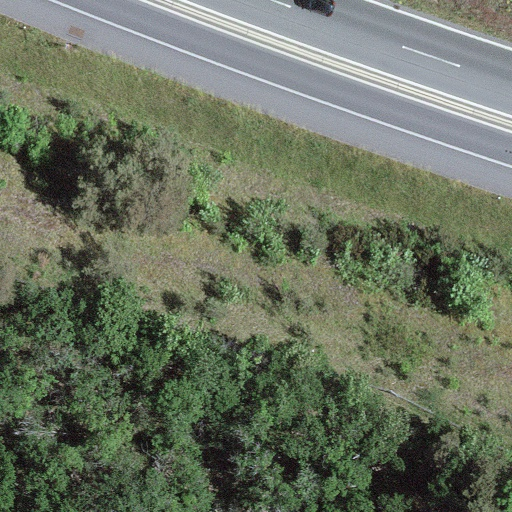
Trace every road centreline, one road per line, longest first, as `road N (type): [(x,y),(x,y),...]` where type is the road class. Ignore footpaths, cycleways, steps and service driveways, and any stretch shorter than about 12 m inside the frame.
road 1 (trunk): [(93,0),(511,150)]
road 2 (trunk): [(511,84),(269,0)]
